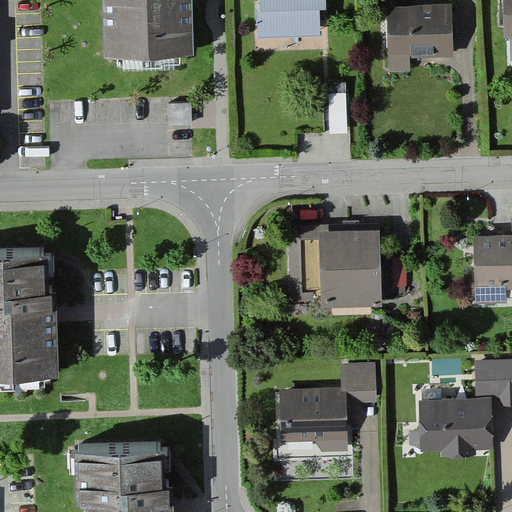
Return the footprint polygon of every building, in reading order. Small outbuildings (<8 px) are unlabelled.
[(93,0),(96,55),(184,52),(181,0),(93,0)] [(251,37),(317,34),(316,8),(321,8),(320,0),(253,0),(254,8),(250,9),(251,37)] [(511,0),(499,0),(500,35),(511,34),(511,0)] [(409,73),(408,61),(453,58),(450,5),(385,8),(389,74),(409,73)] [(348,128),(348,88),(330,89),(331,128),(348,128)] [(511,221),(508,221),(509,235),(468,237),(470,291),(511,289),(511,221)] [(375,303),(374,229),(313,230),(313,226),(287,227),(288,304),(375,303)] [(37,290),(36,252),(0,253),(0,378),(48,376),(44,290),(37,290)] [(490,453),(491,402),(511,402),(511,362),(470,362),(469,400),(416,399),(415,452),(490,453)] [(346,402),(373,402),(372,365),(338,366),(338,391),(276,392),(277,441),(316,440),(316,452),(347,452),(346,402)] [(157,483),(155,444),(65,448),(68,502),(76,501),(76,511),(165,511),(164,482),(157,483)]
